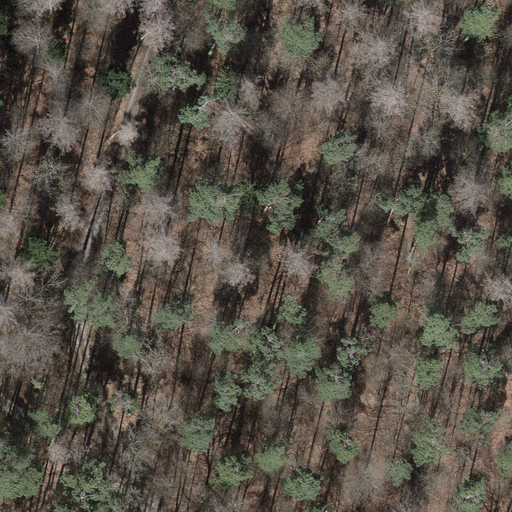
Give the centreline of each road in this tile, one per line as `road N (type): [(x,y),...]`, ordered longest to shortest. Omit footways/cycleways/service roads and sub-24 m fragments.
road 1 (track): [(0,303),(69,265),(169,0)]
road 2 (track): [(119,480),(88,403),(69,265)]
road 3 (track): [(161,511),(0,392)]
